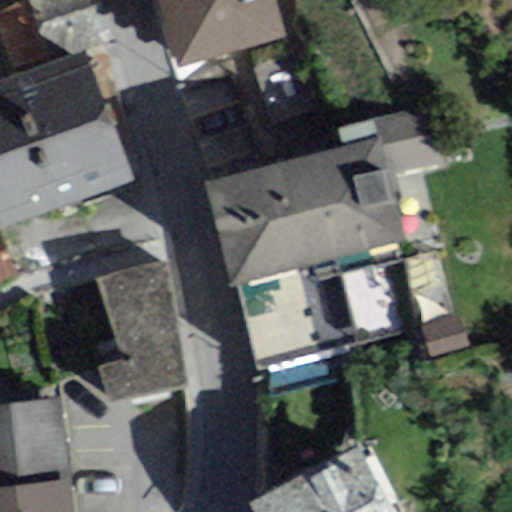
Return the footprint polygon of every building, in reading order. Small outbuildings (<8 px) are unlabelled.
[(101,0),(39,0),(0,17),(0,44),(15,79),(116,35),(101,0)] [(161,0),(180,59),(281,29),(272,0),(161,0)] [(115,51),(0,97),(0,165),(28,234),(166,177),(115,51)] [(432,137),(247,186),(275,291),(460,242),(432,137)] [(0,283),(21,273),(0,231),(0,283)] [(164,264),(99,281),(123,361),(101,368),(109,397),(181,381),(164,264)] [(72,401),(0,408),(0,480),(80,472),(72,401)] [(388,511),(360,456),(263,506),(266,511),(388,511)] [(0,494),(0,511),(95,511),(93,486),(0,494)]
